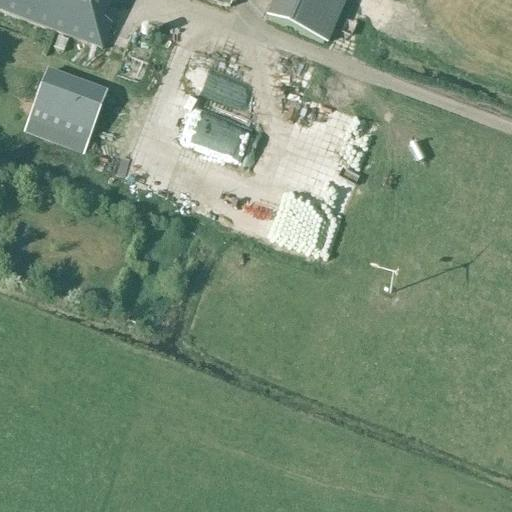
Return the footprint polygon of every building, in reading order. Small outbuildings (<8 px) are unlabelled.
[(0,0),(0,14),(101,53),(111,26),(103,24),(111,5),(115,6),(116,0),(0,0)] [(201,0),(229,10),(232,0),(201,0)] [(328,37),(341,0),(270,0),(265,15),(328,37)] [(172,28),(127,185),(156,194),(167,156),(176,158),(211,39),(172,28)] [(58,40),(53,51),(63,55),(68,43),(58,40)] [(286,102),(298,71),(276,62),(264,93),(286,102)] [(46,74),(27,124),(87,147),(106,97),(46,74)] [(200,137),(235,144),(246,85),(212,78),(200,137)] [(284,123),(269,123),(269,137),(284,136),(284,123)] [(241,137),(214,228),(257,241),(278,169),(266,166),(272,146),(241,137)]
